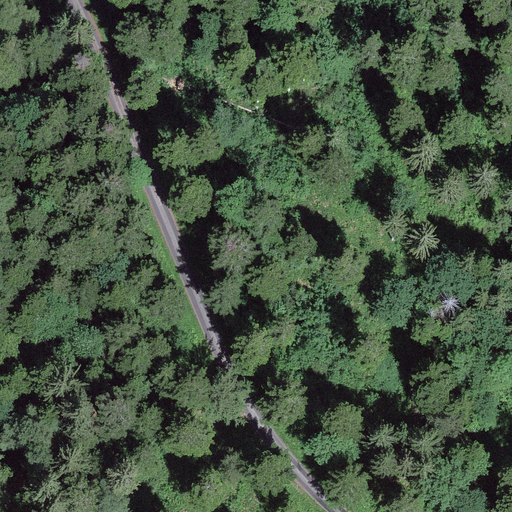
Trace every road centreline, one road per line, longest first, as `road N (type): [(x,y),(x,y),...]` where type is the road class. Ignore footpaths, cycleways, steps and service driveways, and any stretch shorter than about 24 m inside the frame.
road 1 (unclassified): [(338,511),(269,437),(231,374),(74,0)]
road 2 (track): [(471,511),(425,454),(404,364),(418,315),(511,203)]
